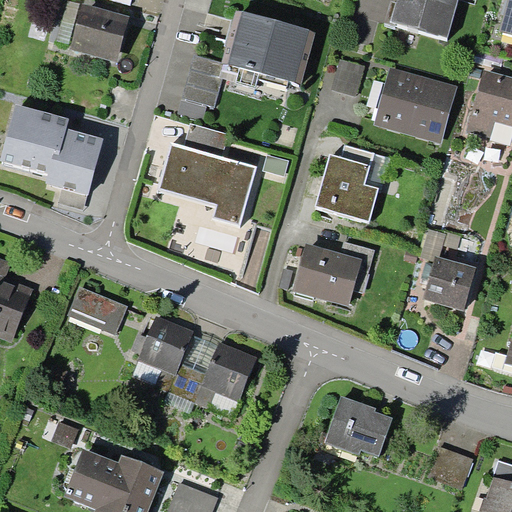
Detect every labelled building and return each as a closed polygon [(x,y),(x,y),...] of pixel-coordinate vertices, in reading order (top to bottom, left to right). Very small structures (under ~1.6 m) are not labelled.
[(452,0),(390,0),(385,24),(442,39),(452,0)] [(511,0),(502,0),(492,37),(511,42),(511,0)] [(123,22),(75,8),(62,52),(110,66),(123,22)] [(314,33),(240,13),(226,64),(301,84),(314,33)] [(224,64),(189,55),(173,116),(209,125),(224,64)] [(363,68),(335,61),(328,89),(356,96),(363,68)] [(454,87),(389,68),(372,126),(438,145),(454,87)] [(511,125),(511,80),(480,73),(465,132),(508,142),(511,125)] [(263,152),(190,132),(184,153),(167,148),(154,198),(206,212),(203,225),(240,235),(263,152)] [(76,196),(88,154),(42,141),(30,183),(76,196)] [(364,169),(324,158),(310,209),(364,224),(373,191),(359,187),(364,169)] [(357,260),(302,247),(290,295),(346,308),(357,260)] [(469,271),(428,260),(416,302),(458,314),(469,271)] [(0,261),(0,342),(11,346),(27,295),(1,287),(9,264),(0,261)] [(190,333),(151,318),(135,360),(173,376),(190,333)] [(511,321),(502,363),(511,365),(511,321)] [(255,360),(213,344),(197,385),(239,402),(255,360)] [(389,417),(334,398),(318,443),(373,462),(389,417)] [(468,460),(437,448),(425,479),(456,491),(468,460)] [(111,465),(75,450),(55,498),(88,511),(144,511),(160,476),(114,458),(111,465)] [(511,511),(511,487),(488,480),(478,511),(511,511)] [(211,511),(217,498),(179,483),(167,511),(211,511)]
